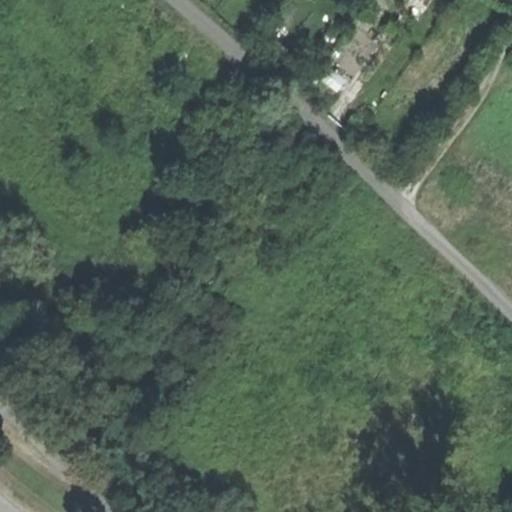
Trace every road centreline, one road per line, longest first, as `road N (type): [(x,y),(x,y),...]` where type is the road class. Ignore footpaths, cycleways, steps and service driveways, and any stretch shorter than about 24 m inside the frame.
road 1 (track): [(399,203),(180,0)]
road 2 (track): [(399,203),(511,40)]
road 3 (track): [(511,310),(399,203)]
